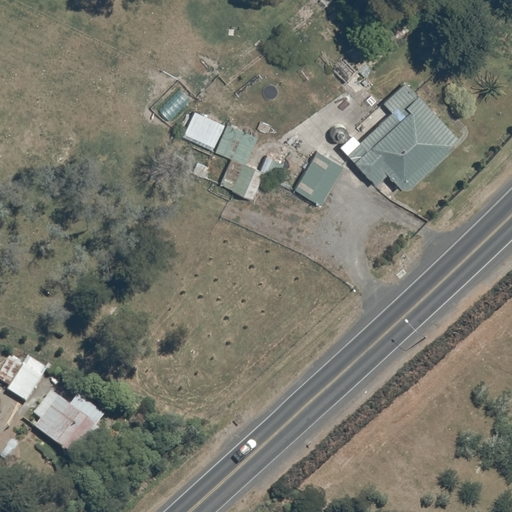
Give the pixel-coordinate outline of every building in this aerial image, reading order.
[(456,142),(401,82),(335,143),(373,185),(385,174),(402,192),(456,142)] [(260,136),(232,122),(226,133),(213,126),(206,140),(210,143),(207,150),(218,156),(214,165),(226,171),(218,187),(246,202),(255,183),(269,190),(283,164),(264,155),(266,150),(256,145),(260,136)] [(341,169),(314,152),(291,189),(317,206),(341,169)] [(0,358),(0,382),(6,386),(2,393),(23,406),(34,387),(46,368),(26,356),(22,363),(4,352),(0,358)] [(64,384),(52,374),(33,397),(38,401),(29,412),(39,420),(33,427),(73,459),(96,431),(92,428),(102,415),(78,395),(68,407),(54,395),(64,384)]
